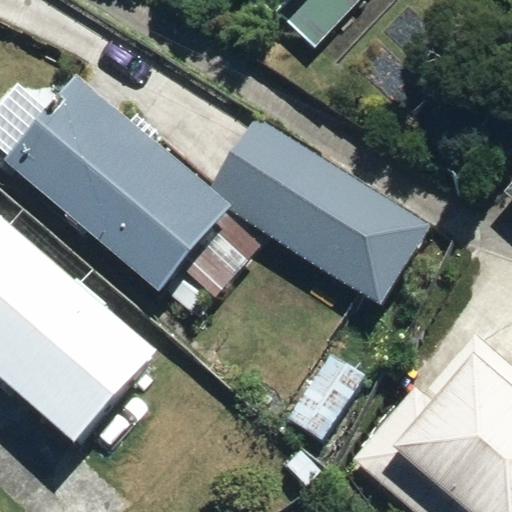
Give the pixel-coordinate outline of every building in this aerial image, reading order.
[(279,0),(297,17),(285,32),(309,56),(362,0),(279,0)] [(232,227),(72,82),(39,118),(46,124),(0,174),(153,313),(232,227)] [(511,196),(503,207),(511,214),(511,196)] [(0,390),(78,459),(160,367),(4,228),(0,232),(0,390)] [(511,511),(511,373),(472,339),(356,470),(403,511),(511,511)] [(371,388),(337,360),(281,429),(315,457),(371,388)]
